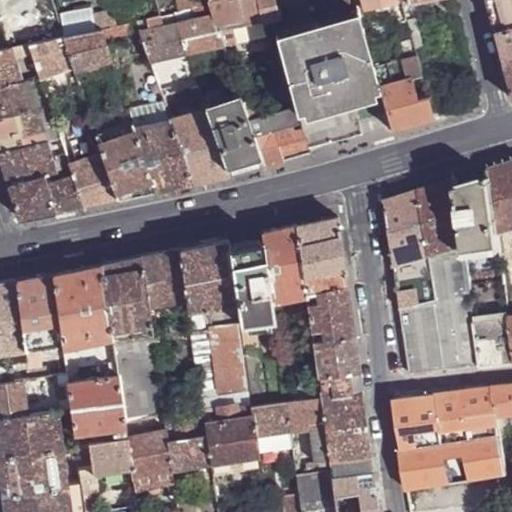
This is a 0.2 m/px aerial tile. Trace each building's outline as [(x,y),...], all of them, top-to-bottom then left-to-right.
[(208,0),(210,6),(225,47),(267,38),(262,20),(270,18),(265,0),(208,0)] [(356,0),(358,4),(363,3),(365,10),(402,1),(401,0),(356,0)] [(495,31),(511,26),(511,0),(486,0),(493,21),(495,31)] [(151,61),(225,47),(210,6),(176,13),(180,25),(163,28),(160,17),(137,21),(141,35),(151,61)] [(361,125),(390,118),(375,66),(360,11),(317,23),(340,100),(353,97),(361,125)] [(98,16),(101,29),(121,25),(118,12),(98,16)] [(105,42),(141,35),(137,21),(121,25),(101,29),(105,42)] [(317,23),(275,34),(297,112),(307,110),(340,100),(317,23)] [(511,26),(495,31),(511,93),(511,26)] [(53,39),(64,37),(62,29),(51,31),(53,39)] [(75,70),(111,60),(105,42),(101,29),(64,37),(74,66),(75,70)] [(418,48),(413,30),(399,33),(403,52),(418,48)] [(42,75),(74,66),(64,37),(53,39),(30,44),(42,75)] [(0,84),(42,75),(30,44),(0,49),(0,84)] [(412,56),(419,54),(418,48),(403,52),(405,58),(412,56)] [(375,66),(390,118),(393,130),(414,124),(433,119),(429,95),(419,54),(412,56),(405,58),(375,66)] [(244,161),(263,155),(243,97),(231,65),(230,64),(194,70),(199,85),(228,166),(244,161)] [(0,116),(52,104),(42,75),(0,84),(0,116)] [(164,100),(156,77),(120,85),(127,106),(128,108),(164,100)] [(228,166),(199,85),(173,93),(181,116),(171,119),(192,182),(210,179),(230,174),(228,166)] [(302,121),(274,130),(270,115),(264,116),(257,93),(243,97),(263,155),(265,165),(283,160),(300,155),(310,153),(302,121)] [(481,107),(479,93),(473,104),(473,109),(481,107)] [(172,186),(192,182),(171,119),(164,100),(128,108),(155,190),(172,186)] [(309,118),(342,108),(340,100),(307,110),(309,118)] [(0,149),(49,138),(63,135),(52,104),(0,116),(0,149)] [(137,194),(155,190),(128,108),(127,106),(93,116),(104,154),(118,198),(137,194)] [(390,118),(361,125),(364,138),(393,130),(390,118)] [(8,182),(45,171),(59,167),(49,138),(0,149),(0,157),(4,170),(8,182)] [(100,201),(118,198),(104,154),(72,163),(75,172),(85,205),(100,201)] [(511,161),(503,164),(488,169),(490,178),(499,244),(505,283),(506,291),(511,290),(511,161)] [(20,218),(56,210),(48,180),(45,171),(8,182),(16,205),(20,218)] [(73,207),(85,205),(75,172),(48,180),(56,210),(73,207)] [(471,183),(457,188),(465,245),(466,250),(499,244),(490,178),(471,183)] [(455,179),(419,190),(430,256),(465,245),(457,188),(455,179)] [(385,201),(401,307),(437,299),(430,256),(419,190),(401,196),(385,201)] [(317,220),(294,225),(304,295),(347,286),(346,280),(339,233),(337,217),(317,220)] [(275,229),(260,232),(261,241),(270,302),(304,296),(304,295),(294,225),(275,229)] [(211,319),(207,320),(205,306),(235,303),(227,247),(226,239),(195,245),(178,249),(186,297),(191,333),(208,330),(219,392),(247,388),(243,359),(239,332),(238,322),(212,325),(211,319)] [(238,322),(239,332),(266,327),(266,322),(272,320),(270,302),(261,241),(243,244),(227,247),(235,303),(238,322)] [(465,245),(430,256),(437,299),(401,307),(404,330),(475,320),(471,288),(466,250),(465,245)] [(154,254),(139,257),(146,306),(186,297),(178,249),(154,254)] [(117,261),(100,264),(111,340),(151,334),(146,306),(139,257),(117,261)] [(74,270),(51,274),(61,345),(61,348),(111,340),(100,264),(74,270)] [(29,279),(15,282),(25,351),(61,345),(51,274),(29,279)] [(0,355),(25,351),(15,282),(0,284),(0,355)] [(347,286),(304,295),(304,296),(316,378),(359,371),(351,312),(347,286)] [(511,334),(509,316),(475,320),(482,366),(501,364),(511,362),(511,334)] [(482,366),(475,320),(404,330),(410,374),(482,366)] [(151,334),(111,340),(117,376),(123,421),(163,414),(151,334)] [(0,355),(0,375),(28,372),(25,351),(0,355)] [(257,357),(243,359),(247,388),(248,392),(250,409),(264,406),(257,357)] [(284,404),(278,361),(264,363),(269,406),(284,404)] [(319,399),(328,459),(329,470),(335,511),(378,511),(367,426),(359,371),(316,378),(319,399)] [(0,375),(0,383),(29,380),(28,372),(0,375)] [(0,419),(56,410),(69,408),(66,383),(65,375),(29,380),(0,383),(0,419)] [(117,376),(66,383),(69,408),(73,433),(124,426),(123,421),(117,376)] [(496,416),(511,414),(511,384),(508,385),(492,387),(496,416)] [(401,453),(407,489),(417,487),(484,477),(506,473),(504,462),(496,416),(492,387),(398,398),(395,400),(394,404),(401,453)] [(219,396),(202,399),(204,418),(207,435),(211,464),(257,456),(254,437),(250,409),(248,392),(219,396)] [(319,399),(284,404),(288,432),(308,429),(313,461),(328,459),(319,399)] [(288,432),(284,404),(269,406),(264,406),(250,409),(254,437),(288,432)] [(0,457),(61,448),(56,410),(0,419),(0,457)] [(207,435),(204,418),(164,425),(165,430),(167,442),(207,435)] [(173,480),(171,472),(167,442),(165,430),(126,436),(126,437),(130,470),(133,491),(173,484),(173,480)] [(211,464),(207,435),(167,442),(171,472),(211,464)] [(130,470),(126,437),(88,443),(92,469),(91,469),(92,474),(130,470)] [(88,443),(75,446),(69,447),(72,470),(78,470),(78,471),(91,469),(92,469),(88,443)] [(66,486),(61,448),(0,457),(0,480),(2,495),(66,486)] [(511,460),(504,462),(506,473),(484,477),(485,485),(511,481),(510,472),(511,472),(511,460)] [(174,486),(214,479),(211,464),(171,472),(173,480),(173,484),(174,486)] [(335,511),(329,470),(294,475),(298,511),(335,511)] [(70,511),(66,486),(2,495),(4,511),(70,511)] [(407,489),(410,511),(420,511),(417,487),(407,489)]
